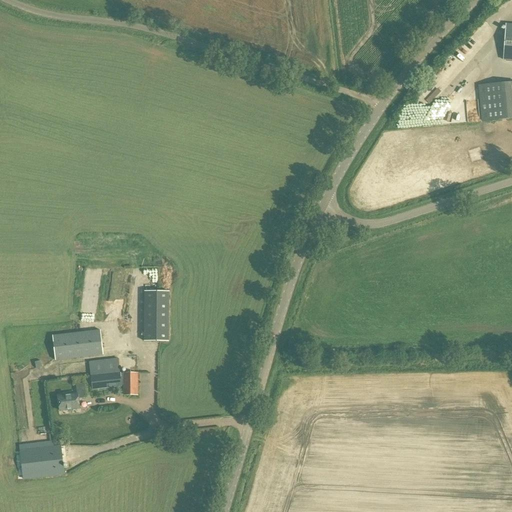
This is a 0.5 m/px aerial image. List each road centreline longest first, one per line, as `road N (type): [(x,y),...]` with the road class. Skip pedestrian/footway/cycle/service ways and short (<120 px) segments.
road 1 (unclassified): [(8,0),(134,25),(383,102)]
road 2 (tertiary): [(223,511),(286,284),(321,207)]
road 3 (unclassified): [(511,181),(364,225),(321,207)]
road 4 (tertiary): [(383,102),(471,0)]
road 5 (tertiary): [(321,207),(383,102)]
